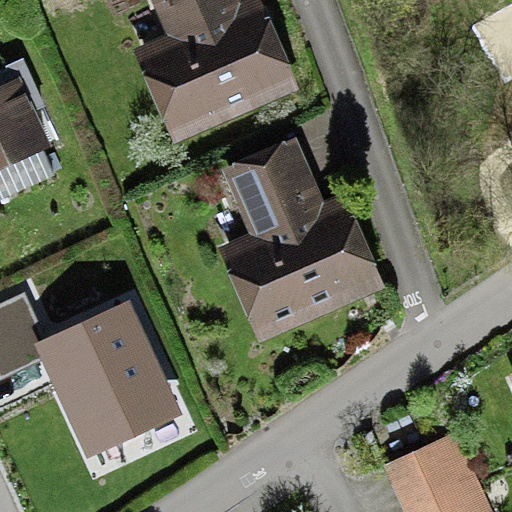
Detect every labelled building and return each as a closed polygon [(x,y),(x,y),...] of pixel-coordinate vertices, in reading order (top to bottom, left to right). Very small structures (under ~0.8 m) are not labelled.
[(178,132),(289,84),(254,6),(226,18),(217,0),(161,0),(179,38),(144,53),(178,132)] [(0,163),(45,144),(17,82),(0,89),(0,163)] [(264,330),(374,282),(340,204),(312,216),(304,197),(309,183),(305,174),(296,178),(284,151),(231,174),(259,239),(230,252),(264,330)] [(1,314),(16,346),(71,320),(56,288),(1,314)] [(78,409),(152,375),(123,313),(49,347),(78,409)] [(489,511),(455,436),(398,462),(421,511),(489,511)]
